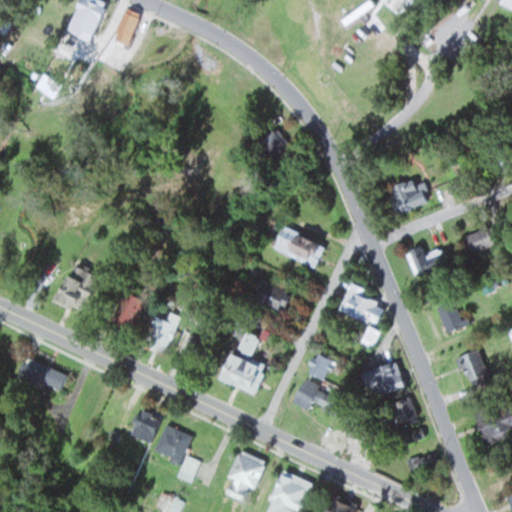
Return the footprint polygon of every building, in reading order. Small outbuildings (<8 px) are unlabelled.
[(32,0),(28,10),(47,19),(55,0),(32,0)] [(77,0),(67,23),(87,32),(94,16),(100,18),(106,3),(98,0),(77,0)] [(375,5),(371,0),(366,0),(340,19),(345,27),(375,5)] [(116,39),(127,44),(140,14),(130,10),(116,39)] [(252,145),(266,165),(289,149),(275,129),(252,145)] [(462,157),(452,156),(451,165),(461,166),(462,157)] [(417,190),(413,179),(390,186),(394,198),(387,201),(391,213),(427,201),(423,187),(417,190)] [(462,236),(469,255),(502,241),(495,223),(462,236)] [(325,246),(282,225),(272,246),(315,267),(325,246)] [(426,255),(415,244),(403,257),(422,276),(443,255),(435,246),(426,255)] [(51,300),(78,312),(92,282),(65,270),(51,300)] [(290,292),(260,278),(251,298),(280,312),(290,292)] [(373,346),(379,330),(377,329),(386,305),(362,296),(365,289),(349,283),(338,312),(369,323),(361,342),(373,346)] [(127,334),(146,299),(126,288),(107,323),(127,334)] [(438,305),(445,331),(465,326),(458,299),(438,305)] [(177,325),(158,315),(142,347),(162,357),(177,325)] [(221,384),(249,390),(262,335),(235,328),(221,384)] [(456,357),(465,383),(488,375),(479,349),(456,357)] [(323,381),(333,358),(317,351),(307,374),(323,381)] [(17,371),(59,390),(67,373),(24,354),(17,371)] [(369,399),(406,387),(397,360),(360,373),(369,399)] [(304,410),(321,390),(308,380),(291,399),(304,410)] [(400,423),(417,415),(408,396),(391,404),(400,423)] [(485,436),(511,427),(511,407),(480,417),(485,436)] [(128,429),(148,443),(162,421),(143,408),(128,429)] [(192,435),(166,423),(153,451),(179,463),(192,435)] [(226,476),(231,477),(225,491),(242,498),(247,485),(256,489),(268,462),(238,449),(226,476)] [(177,474),(190,481),(200,461),(187,454),(177,474)] [(299,511),(312,482),(282,469),(263,511),(299,511)] [(320,511),(354,511),(357,506),(326,495),(320,511)]
